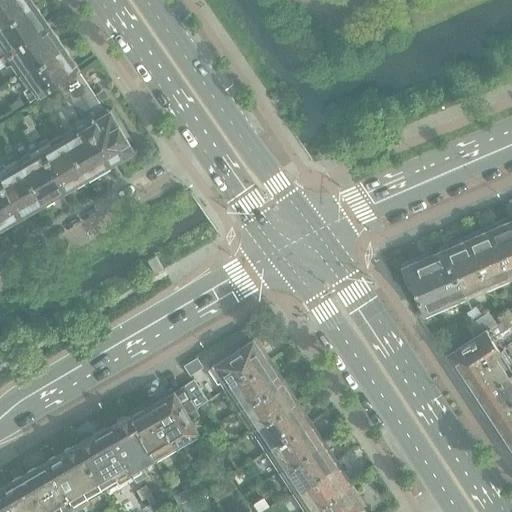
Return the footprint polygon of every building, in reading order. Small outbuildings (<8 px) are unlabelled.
[(0,0),(0,25),(32,3),(31,2),(30,0),(0,0)] [(0,57),(47,25),(40,15),(40,12),(36,6),(33,5),(32,3),(0,25),(0,57)] [(18,77),(61,46),(60,44),(60,41),(56,36),(54,34),(47,25),(0,57),(5,65),(8,69),(11,67),(18,77)] [(56,82),(76,68),(69,57),(69,54),(66,49),(63,48),(61,46),(18,77),(25,87),(22,89),(30,100),(56,82)] [(76,68),(56,82),(59,86),(56,88),(69,108),(74,105),(82,118),(92,113),(95,116),(104,110),(99,102),(105,98),(100,91),(95,95),(79,72),(76,68)] [(13,112),(24,104),(20,99),(9,106),(13,112)] [(129,138),(113,110),(109,112),(107,108),(104,110),(95,116),(92,113),(82,118),(110,164),(119,158),(123,158),(128,155),(130,152),(132,151),(126,140),(129,138)] [(39,137),(33,126),(34,125),(28,115),(22,118),(28,127),(35,139),(39,137)] [(110,164),(82,118),(74,122),(76,125),(62,134),(87,177),(88,176),(92,176),(97,173),(99,170),(110,164)] [(35,139),(28,127),(23,131),(30,142),(35,139)] [(87,177),(62,134),(49,141),(47,139),(37,145),(64,190),(75,184),(78,184),(84,181),(85,178),(87,177)] [(64,190),(37,145),(29,149),(31,152),(17,160),(42,203),(44,202),(47,202),(53,199),(54,196),(64,190)] [(42,203),(17,160),(4,168),(2,165),(0,166),(0,182),(20,216),(30,210),(33,210),(39,207),(40,204),(42,203)] [(20,216),(0,182),(0,227),(2,228),(8,225),(9,222),(20,216)] [(511,274),(511,228),(509,221),(506,219),(495,224),(494,228),(487,231),(507,277),(511,274)] [(507,277),(487,231),(483,229),(472,233),(472,237),(464,241),(485,287),(507,277)] [(485,287),(464,241),(461,238),(450,243),(450,247),(443,250),(463,296),(485,287)] [(463,296),(443,250),(419,260),(416,258),(405,263),(405,266),(403,267),(404,270),(401,271),(404,280),(409,289),(412,287),(423,313),(425,312),(429,313),(437,309),(437,305),(463,296)] [(155,256),(147,260),(154,273),(162,268),(155,256)] [(498,323),(493,317),(492,318),(487,312),(481,316),(475,307),(467,313),(473,323),(468,326),(475,337),(476,338),(498,323)] [(502,348),(495,337),(511,325),(506,318),(498,323),(476,338),(475,337),(449,353),(450,354),(448,355),(452,362),(451,365),(457,374),(461,374),(461,375),(502,348)] [(226,389),(267,362),(262,355),(264,351),(258,342),(254,342),(252,340),(232,353),(230,354),(226,352),(217,358),(217,362),(208,368),(218,383),(221,382),(226,389)] [(475,396),(511,370),(511,363),(502,348),(461,375),(465,382),(464,385),(470,394),(474,394),(475,396)] [(239,409),(280,382),(276,376),(278,372),(271,362),(267,363),(267,362),(226,389),(239,409)] [(488,416),(511,399),(511,370),(475,396),(479,402),(477,405),(483,414),(487,414),(488,416)] [(252,429),(293,403),(289,396),(291,392),(285,383),(281,383),(280,382),(239,409),(252,429)] [(197,409),(184,386),(173,392),(172,393),(186,416),(197,409)] [(197,435),(186,416),(172,393),(166,397),(162,394),(152,400),(152,404),(151,405),(175,447),(197,435)] [(501,436),(511,428),(511,399),(488,416),(492,422),(490,425),(496,434),(500,434),(501,436)] [(266,450),(307,423),(303,417),(305,413),(299,403),(294,404),(293,403),(252,429),(266,450)] [(175,447),(151,405),(145,409),(141,406),(131,412),(131,416),(131,417),(129,415),(128,416),(154,460),(175,447)] [(142,467),(154,460),(128,416),(127,416),(124,416),(118,420),(116,423),(112,425),(112,426),(107,429),(133,474),(137,481),(147,475),(142,467)] [(280,471),(321,445),(320,443),(322,439),(316,430),(311,430),(307,423),(266,450),(280,471)] [(133,474),(107,429),(105,427),(98,431),(98,433),(90,438),(87,438),(80,442),(79,444),(76,446),(103,492),(133,474)] [(511,428),(501,436),(505,442),(503,445),(509,455),(511,454),(511,428)] [(207,449),(201,441),(197,444),(203,452),(207,449)] [(293,492),(334,465),(333,464),(335,460),(329,450),(325,451),(321,445),(280,471),(293,492)] [(103,492),(76,446),(74,447),(71,447),(65,450),(64,453),(55,458),(54,457),(46,461),(48,464),(74,509),(103,492)] [(220,460),(229,453),(226,448),(216,455),(220,460)] [(75,511),(74,509),(48,464),(42,467),(42,466),(37,469),(34,469),(28,472),(26,475),(24,476),(44,511),(75,511)] [(307,511),(348,485),(347,484),(349,480),(343,471),(338,471),(334,465),(293,492),(307,511)] [(225,475),(220,468),(212,473),(216,480),(225,475)] [(44,511),(24,476),(23,477),(20,477),(13,481),(12,483),(1,490),(14,511),(44,511)] [(235,490),(228,478),(219,484),(226,495),(235,490)] [(354,511),(362,507),(360,505),(363,501),(356,491),(352,492),(348,485),(307,511),(306,511),(354,511)] [(145,486),(141,488),(147,498),(151,507),(156,504),(145,486)] [(147,498),(141,488),(136,491),(141,501),(147,498)] [(194,497),(192,494),(189,488),(175,496),(180,505),(186,501),(194,497)] [(14,511),(1,490),(0,490),(0,511),(14,511)] [(198,511),(204,509),(196,496),(187,501),(193,511),(198,511)] [(263,498),(253,505),(257,511),(261,511),(269,507),(263,498)]
